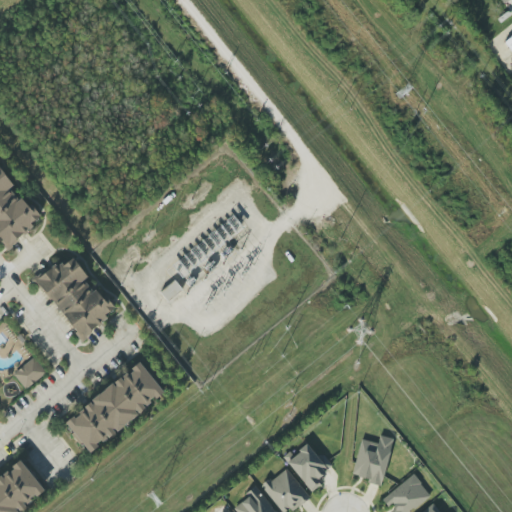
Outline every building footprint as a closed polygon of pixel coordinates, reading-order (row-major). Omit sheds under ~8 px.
[(36,281),(81,339),(114,313),(87,278),(88,278),(70,255),(36,281)] [(160,291),(167,301),(182,290),(175,280),(160,291)] [(13,374),(26,390),(46,373),(33,357),(13,374)] [(87,452),(164,395),(141,363),(64,420),(87,452)] [(352,475),(368,479),(367,484),(381,487),(392,439),(379,436),(378,443),(360,439),(352,475)] [(293,455),(290,451),(283,457),(311,492),(322,483),(318,478),(332,467),(322,454),(318,458),(307,444),(293,455)] [(0,476),(0,511),(18,511),(44,493),(21,461),(0,476)] [(281,511),(290,511),(309,497),(285,468),(262,487),(281,511)] [(393,511),(410,511),(430,496),(413,475),(382,500),(388,508),(390,506),(393,511)] [(275,511),(256,488),(232,507),(236,511),(275,511)]
